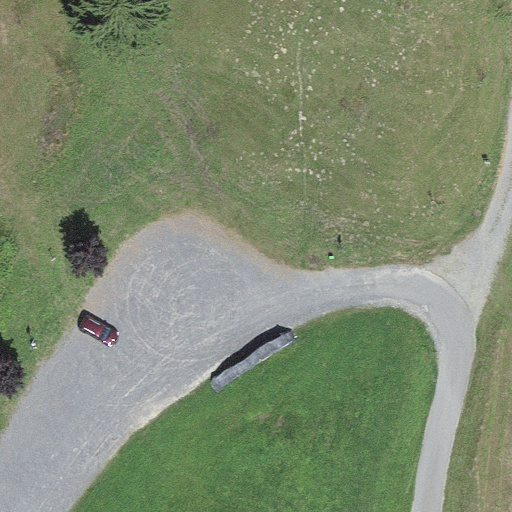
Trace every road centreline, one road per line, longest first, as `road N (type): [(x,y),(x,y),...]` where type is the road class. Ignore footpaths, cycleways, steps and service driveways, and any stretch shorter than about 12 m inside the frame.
road 1 (track): [(52,511),(148,401),(294,306),(340,289),(406,284),(429,294),(445,314)]
road 2 (track): [(445,314),(459,362),(428,511)]
road 3 (track): [(511,174),(487,247),(445,314)]
